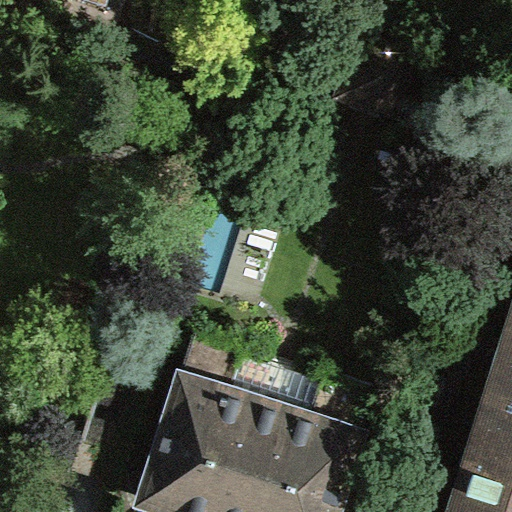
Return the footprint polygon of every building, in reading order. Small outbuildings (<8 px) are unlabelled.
[(301,0),(263,0),(260,10),(295,21),(301,0)] [(415,48),(413,47),(421,21),(410,18),(402,43),(359,29),(339,90),(396,108),(415,48)] [(231,382),(245,340),(196,325),(141,492),(202,511),(333,511),(373,381),(325,366),(312,408),(231,382)] [(511,325),(503,355),(472,452),(511,464),(511,325)] [(152,354),(112,341),(72,465),(113,478),(152,354)] [(511,511),(511,464),(472,452),(458,496),(452,511),(511,511)]
